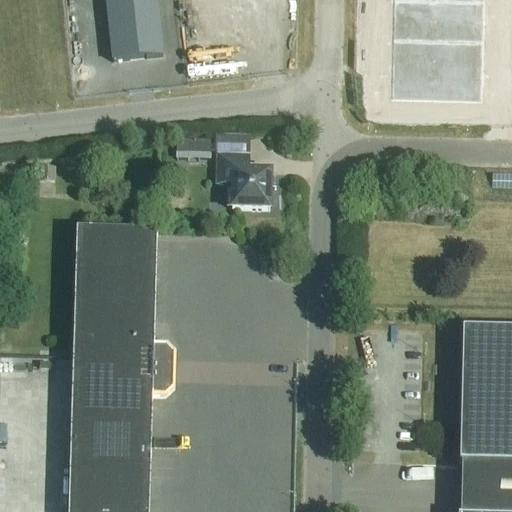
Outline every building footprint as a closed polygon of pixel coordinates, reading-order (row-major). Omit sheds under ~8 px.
[(156,0),(105,0),(113,67),(163,61),(156,0)] [(484,105),(484,69),(485,0),(393,0),(391,81),(390,103),(484,105)] [(271,215),(272,177),(250,176),(250,162),(220,162),(220,189),(234,189),(233,214),(271,215)] [(55,185),(55,171),(39,171),(38,185),(55,185)] [(166,400),(174,392),(175,357),(167,349),(155,349),(158,238),(78,236),(70,511),(150,511),(154,400),(166,400)] [(511,511),(511,335),(463,334),(460,442),(458,511),(511,511)]
